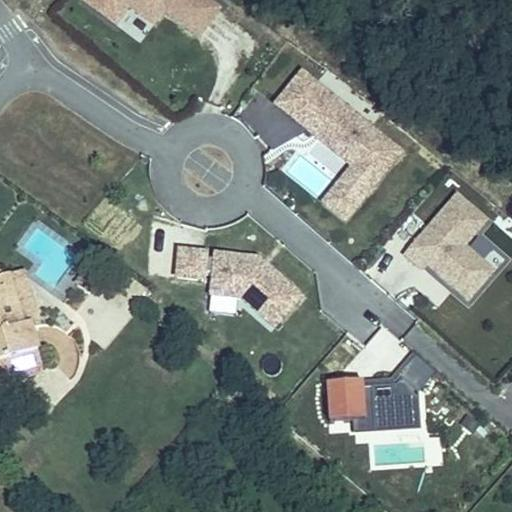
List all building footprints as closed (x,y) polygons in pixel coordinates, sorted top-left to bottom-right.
[(119,25),(131,9),(154,24),(164,9),(205,37),(209,32),(225,9),(211,0),(95,0),(91,6),(119,25)] [(348,221),(367,198),(381,181),(402,154),(302,74),(281,101),(324,136),(310,153),(343,180),(325,203),(348,221)] [(455,190),(404,251),(468,304),(497,269),(468,245),(489,219),(455,190)] [(295,260),(176,252),(174,283),(209,285),(207,308),(292,314),(295,260)] [(30,324),(38,322),(23,272),(8,276),(23,326),(30,324)] [(3,278),(0,275),(0,362),(38,352),(30,324),(23,326),(8,276),(3,278)] [(365,348),(391,365),(404,344),(378,328),(365,348)] [(0,362),(0,386),(44,374),(38,352),(0,362)] [(421,390),(436,371),(416,356),(401,374),(421,390)] [(327,379),(328,419),(366,418),(365,378),(327,379)] [(420,432),(420,383),(377,384),(378,419),(358,419),(359,433),(420,432)]
